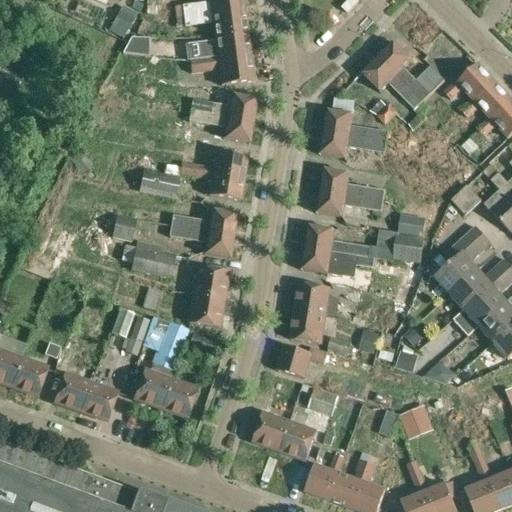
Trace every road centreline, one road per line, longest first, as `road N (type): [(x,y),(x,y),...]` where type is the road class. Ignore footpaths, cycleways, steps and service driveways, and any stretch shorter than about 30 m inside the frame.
road 1 (residential): [(201,490),(260,287),(290,66)]
road 2 (unclassified): [(201,490),(0,420)]
